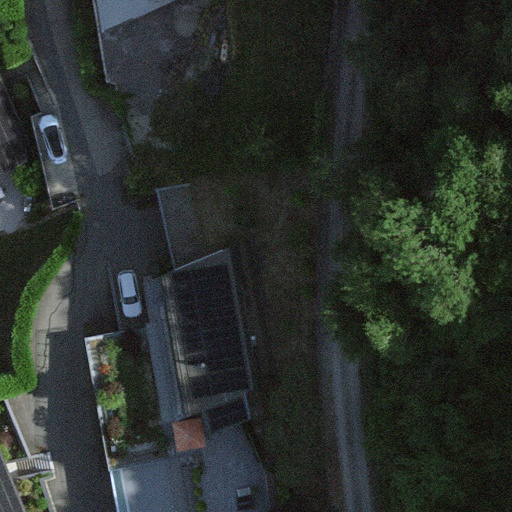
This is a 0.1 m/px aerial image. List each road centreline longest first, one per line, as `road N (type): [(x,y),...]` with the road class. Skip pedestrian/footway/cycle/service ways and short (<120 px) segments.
road 1 (residential): [(364,0),(350,129),(344,347),(357,511)]
road 2 (residential): [(122,291),(89,117),(54,0)]
